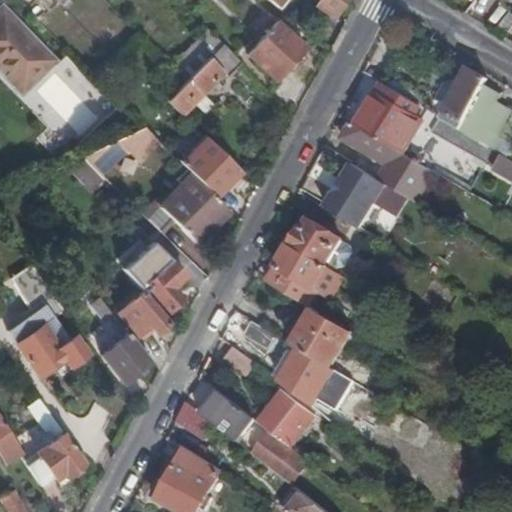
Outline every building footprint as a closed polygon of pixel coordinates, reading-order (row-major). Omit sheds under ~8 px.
[(40,0),(55,15),(68,2),(65,0),(40,0)] [(265,0),(278,11),(287,0),(265,0)] [(332,16),(342,0),(319,0),(316,5),(332,16)] [(511,0),(504,0),(503,1),(511,8),(511,0)] [(0,70),(19,90),(50,61),(1,11),(0,11),(0,70)] [(275,22),(246,54),(273,80),(303,48),(275,22)] [(171,70),(184,83),(222,45),(209,32),(171,70)] [(225,75),(238,61),(222,45),(184,83),(166,100),(180,114),(192,103),(203,114),(212,105),(201,94),(223,73),(225,75)] [(402,50),(383,85),(413,103),(424,109),(427,111),(436,116),(458,130),(484,85),(487,81),(468,70),(460,83),(402,50)] [(383,85),(370,104),(415,131),(427,111),(383,85)] [(458,130),(466,134),(475,140),(496,102),(501,94),(484,85),(458,130)] [(496,102),(475,140),(488,148),(510,110),(496,102)] [(415,131),(370,104),(356,127),(401,154),(415,131)] [(195,129),(200,133),(214,119),(209,115),(195,129)] [(458,130),(436,116),(428,129),(459,147),(466,134),(458,130)] [(351,124),(341,140),(384,166),(423,189),(434,173),(401,154),(356,127),(351,124)] [(139,164),(158,145),(142,129),(83,158),(111,187),(136,164),(137,163),(139,164)] [(213,199),(239,172),(204,138),(178,164),(185,171),(213,199)] [(511,180),(511,159),(501,153),(492,169),(511,180)] [(80,159),(64,167),(90,193),(103,180),(80,159)] [(454,186),(467,193),(480,171),(467,163),(454,186)] [(352,164),(324,209),(358,230),(385,185),(376,179),(352,164)] [(313,166),(308,177),(333,188),(338,178),(313,166)] [(384,166),(376,179),(385,185),(415,203),(423,189),(384,166)] [(140,215),(158,232),(169,221),(194,244),(225,211),(213,199),(185,171),(175,181),(179,185),(160,205),(154,199),(140,215)] [(300,229),(290,246),(325,266),(327,263),(336,268),(345,268),(353,255),(350,247),(340,241),(341,240),(308,220),(303,230),(300,229)] [(286,253),(268,283),(309,307),(318,291),(312,287),(325,266),(290,246),(286,243),(283,246),(288,249),(286,253)] [(171,288),(183,278),(167,261),(141,284),(165,312),(180,299),(171,288)] [(29,310),(51,293),(29,264),(7,280),(29,310)] [(154,335),(168,323),(140,292),(116,313),(136,337),(147,327),(154,335)] [(111,315),(98,299),(89,305),(102,322),(111,315)] [(17,329),(7,335),(38,378),(52,368),(63,361),(68,368),(86,355),(72,336),(67,340),(43,306),(15,326),(17,329)] [(300,351),(331,370),(353,333),(316,312),(295,348),(300,351)] [(275,336),(250,321),(241,336),(267,350),(275,336)] [(5,332),(7,335),(17,329),(15,326),(5,332)] [(121,383),(148,362),(126,334),(99,355),(121,383)] [(221,338),(213,352),(245,376),(255,364),(221,338)] [(300,351),(280,382),(289,389),(314,407),(335,372),(331,370),(300,351)] [(63,361),(52,368),(57,375),(68,368),(63,361)] [(198,412),(203,416),(221,393),(216,389),(198,412)] [(315,416),(318,411),(314,407),(289,389),(285,394),(315,416)] [(203,416),(215,425),(238,443),(256,420),(221,393),(203,416)] [(273,433),(292,448),(315,416),(285,394),(262,425),(273,433)] [(60,435),(62,433),(37,400),(27,407),(51,441),(34,453),(36,455),(23,464),(37,483),(50,474),(53,480),(61,475),(63,477),(81,466),(60,435)] [(186,403),(178,419),(205,437),(215,425),(203,416),(198,412),(186,403)] [(21,454),(0,421),(0,456),(4,463),(21,454)] [(292,486),(310,463),(292,448),(273,433),(255,457),(292,486)] [(207,497),(222,471),(184,448),(156,502),(175,511),(198,511),(200,510),(205,511),(212,500),(207,497)] [(289,511),(325,511),(297,490),(282,507),(289,511)] [(0,499),(0,500),(7,511),(24,511),(13,492),(0,499)]
